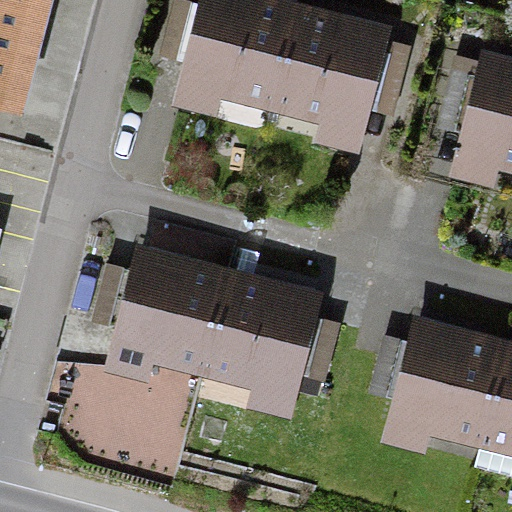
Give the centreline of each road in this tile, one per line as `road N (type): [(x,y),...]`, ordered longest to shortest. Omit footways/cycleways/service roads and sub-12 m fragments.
road 1 (residential): [(120,0),(6,472),(5,511)]
road 2 (track): [(163,511),(6,472)]
